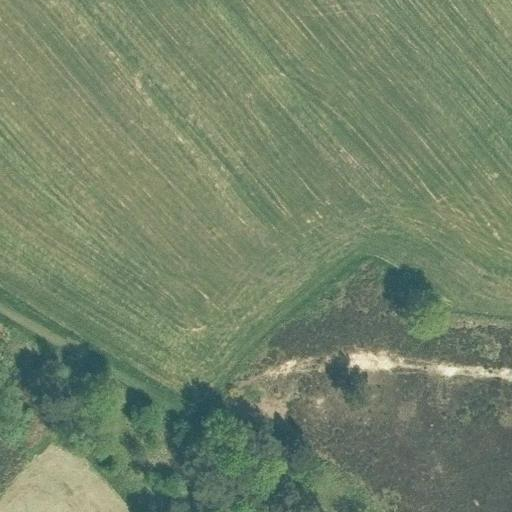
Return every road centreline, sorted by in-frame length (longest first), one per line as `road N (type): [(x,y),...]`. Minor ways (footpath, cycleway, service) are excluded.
road 1 (track): [(319,511),(272,473),(0,309)]
road 2 (track): [(194,425),(262,374),(315,355),(511,376)]
